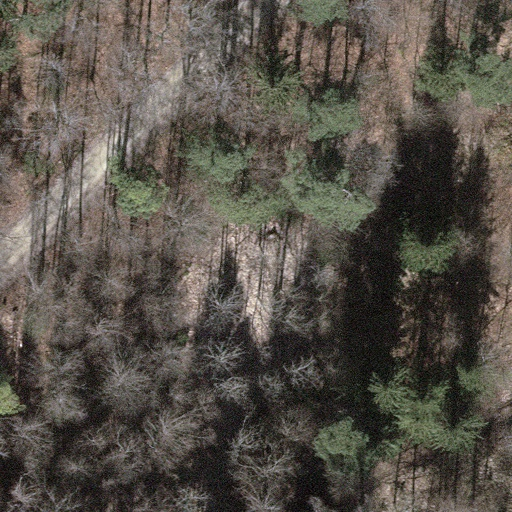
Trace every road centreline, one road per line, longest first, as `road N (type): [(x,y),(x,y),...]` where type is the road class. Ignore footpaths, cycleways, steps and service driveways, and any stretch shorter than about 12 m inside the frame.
road 1 (track): [(0,269),(271,0)]
road 2 (track): [(511,408),(225,511)]
